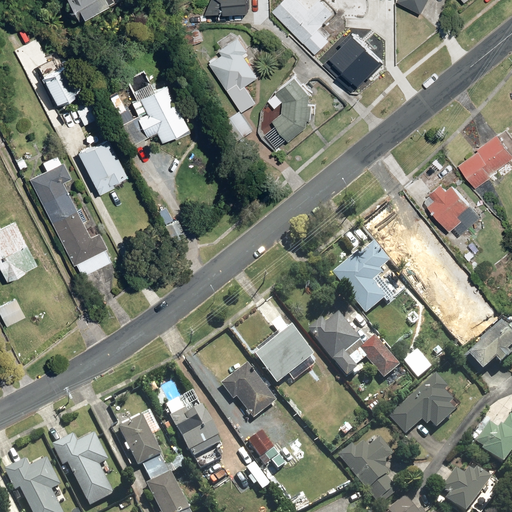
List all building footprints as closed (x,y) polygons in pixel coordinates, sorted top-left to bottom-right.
[(65,0),(69,8),(74,5),(80,16),(105,3),(103,0),(65,0)] [(224,13),(249,12),(247,0),(211,0),(206,14),(224,13)] [(300,0),(283,0),(273,11),(315,54),(329,40),(318,29),(335,12),(322,0),(317,0),(309,9),(300,0)] [(399,0),(398,1),(421,14),(428,0),(399,0)] [(383,63),(351,33),(340,45),(342,47),(325,64),(355,93),(383,63)] [(222,55),(210,63),(242,112),(257,102),(246,86),(259,77),(245,57),(250,54),(239,38),(219,51),(222,55)] [(63,65),(40,78),(55,106),(78,94),(63,65)] [(187,128),(165,85),(154,90),(143,69),(125,78),(136,100),(131,103),(138,115),(117,126),(127,147),(147,137),(146,136),(155,132),(160,142),(187,128)] [(309,105),(310,94),(295,76),(276,92),(284,102),(283,113),(273,121),(289,141),(307,127),(308,120),(311,120),(312,105),(309,105)] [(89,99),(74,106),(83,125),(98,118),(89,99)] [(253,130),(240,111),(222,123),(235,143),(253,130)] [(478,149),(458,164),(476,187),(491,175),(490,173),(511,156),(511,150),(497,132),(477,147),(478,149)] [(126,176),(107,139),(91,147),(90,145),(76,152),(98,195),(113,187),(112,183),(126,176)] [(46,170),(29,179),(73,266),(76,265),(82,277),(111,262),(105,250),(107,249),(98,232),(89,236),(62,182),(70,178),(62,162),(60,163),(56,155),(42,162),(46,170)] [(435,199),(427,206),(449,230),(462,219),(458,215),(470,204),(452,184),(446,189),(440,183),(429,193),(435,199)] [(442,244),(419,216),(411,222),(422,236),(404,251),(399,245),(387,255),(409,283),(427,269),(431,274),(440,266),(436,260),(442,256),(436,249),(442,244)] [(36,265),(13,220),(0,227),(0,270),(6,282),(27,271),(26,270),(36,265)] [(361,251),(331,276),(365,316),(385,299),(372,283),(381,275),(379,272),(388,265),(372,245),(362,253),(361,251)] [(25,316),(14,298),(0,306),(0,316),(7,327),(25,316)] [(398,368),(373,337),(362,346),(359,342),(337,315),(324,326),(321,321),(307,332),(345,379),(355,371),(353,368),(365,359),(382,380),(398,368)] [(511,336),(502,325),(464,356),(479,374),(493,363),(497,368),(511,355),(511,336)] [(290,329),(253,358),(275,387),(312,358),(290,329)] [(428,372),(413,355),(402,364),(417,381),(428,372)] [(247,364),(219,385),(232,402),(236,399),(252,420),(276,402),(247,364)] [(388,418),(404,436),(421,421),(426,427),(429,423),(435,430),(454,414),(448,407),(453,402),(448,397),(451,395),(434,377),(388,418)] [(141,391),(130,395),(134,405),(145,400),(141,391)] [(180,442),(187,455),(189,453),(192,459),(220,445),(204,413),(203,413),(201,408),(187,415),(184,411),(168,419),(180,442)] [(501,467),(511,451),(511,415),(510,414),(501,428),(499,426),(496,430),(488,424),(473,443),(482,449),(480,452),(501,467)] [(141,417),(117,429),(137,468),(161,456),(141,417)] [(285,466),(260,433),(248,442),(260,459),(264,456),(276,473),(285,466)] [(88,508),(113,495),(98,467),(108,462),(94,434),(76,444),(72,436),(51,446),(62,468),(66,466),(88,508)] [(352,445),(337,457),(379,508),(398,492),(385,477),(388,474),(384,469),(385,461),(392,455),(379,438),(367,448),(362,442),(355,449),(352,445)] [(29,511),(61,511),(51,492),(60,487),(46,459),(28,468),(24,460),(3,471),(14,492),(18,490),(29,511)] [(213,491),(221,486),(236,511),(243,508),(228,482),(230,481),(220,464),(203,474),(213,491)] [(248,479),(253,487),(256,485),(261,492),(270,486),(254,464),(245,470),(250,477),(248,479)] [(456,511),(466,511),(489,483),(469,468),(464,474),(456,469),(440,490),(448,496),(443,502),(456,511)] [(169,473),(145,485),(158,511),(186,511),(188,511),(169,473)] [(415,511),(404,497),(387,511),(420,511),(419,510),(415,511)]
